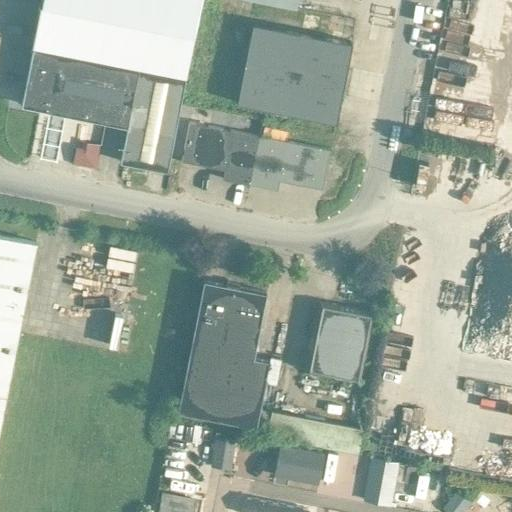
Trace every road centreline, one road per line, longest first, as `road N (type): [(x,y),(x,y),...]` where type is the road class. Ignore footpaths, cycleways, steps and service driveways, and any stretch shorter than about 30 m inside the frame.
road 1 (unclassified): [(407,0),(359,225),(302,251),(0,179)]
road 2 (unknown): [(427,211),(452,375),(471,404),(511,420)]
road 3 (unclassified): [(214,511),(219,491),(238,488),(363,511)]
